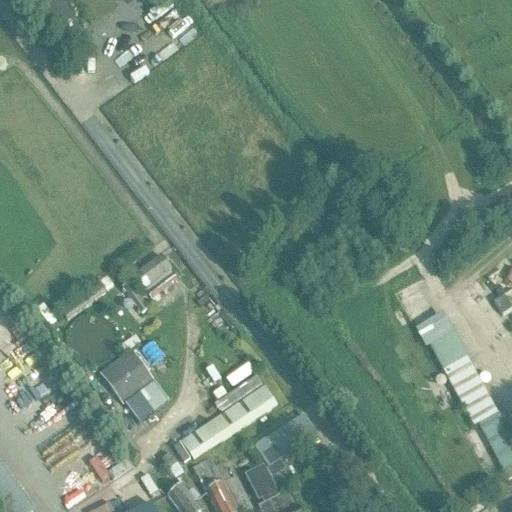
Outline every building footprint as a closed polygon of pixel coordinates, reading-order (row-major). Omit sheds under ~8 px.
[(138,0),(136,1),(143,12),(152,6),(147,0),(138,0)] [(161,258),(130,280),(140,294),(143,292),(169,273),(171,272),(161,258)] [(169,273),(143,292),(151,302),(176,283),(169,273)] [(129,284),(122,290),(141,316),(149,311),(129,284)] [(100,286),(61,314),(67,322),(106,294),(100,286)] [(504,298),(494,305),(502,317),(511,311),(504,298)] [(452,336),(430,347),(436,358),(458,346),(452,336)] [(152,343),(140,352),(145,360),(158,351),(152,343)] [(166,404),(152,386),(154,384),(132,354),(100,376),(122,407),(125,405),(139,424),(166,404)] [(465,360),(444,372),(474,427),(477,425),(508,483),(511,480),(511,446),(497,419),(465,360)] [(248,366),(226,381),(232,390),(254,375),(248,366)] [(220,414),(261,387),(256,380),(215,407),(220,414)] [(193,462),(276,408),(264,390),(182,444),(193,462)] [(294,482),(281,462),(318,439),(304,418),(255,450),(268,471),(266,472),(264,468),(246,477),(258,503),(261,502),(264,507),(258,509),(259,511),(284,511),(278,499),(276,495),(294,482)] [(224,473),(217,477),(209,462),(193,471),(214,511),(251,511),(252,511),(236,480),(229,483),(224,473)] [(34,511),(0,465),(0,511),(34,511)] [(168,498),(177,511),(203,511),(184,486),(168,498)] [(278,499),(284,511),(299,511),(292,492),(278,499)]
